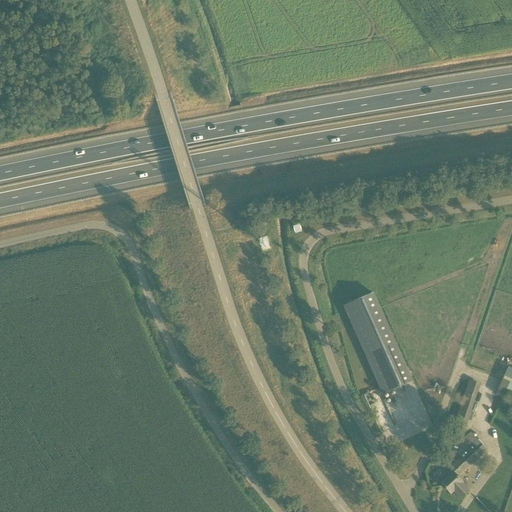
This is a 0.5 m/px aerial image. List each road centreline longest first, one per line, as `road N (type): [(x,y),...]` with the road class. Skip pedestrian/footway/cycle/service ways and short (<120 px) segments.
road 1 (unclassified): [(344,511),(303,460),(251,369),(128,0)]
road 2 (motorway): [(0,202),(511,108)]
road 3 (motorway): [(511,82),(0,175)]
road 4 (unclassified): [(413,511),(333,369),(301,258),(314,236),(328,231),(511,199)]
road 5 (unclassified): [(276,511),(185,378),(120,232),(88,224),(0,246)]
